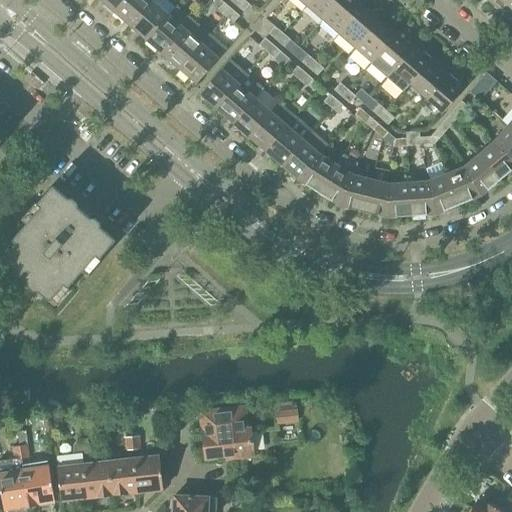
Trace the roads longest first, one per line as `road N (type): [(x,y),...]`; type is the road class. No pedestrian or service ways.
road 1 (tertiary): [(0,2),(223,200),(309,261),(416,278),(461,269),(511,245)]
road 2 (residential): [(511,193),(470,225),(413,238),(344,224),(251,168),(63,0)]
